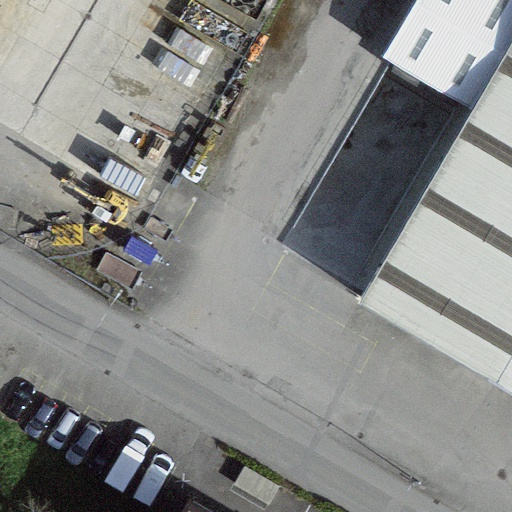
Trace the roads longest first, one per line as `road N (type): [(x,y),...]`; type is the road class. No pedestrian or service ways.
road 1 (residential): [(402,511),(0,276)]
road 2 (unknown): [(163,372),(387,0)]
